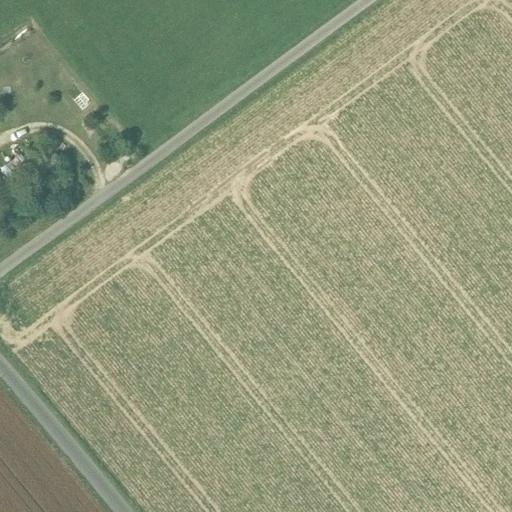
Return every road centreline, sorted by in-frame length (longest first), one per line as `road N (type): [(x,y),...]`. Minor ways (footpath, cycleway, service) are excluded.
road 1 (unclassified): [(0,272),(369,0)]
road 2 (unclassified): [(0,365),(127,511)]
